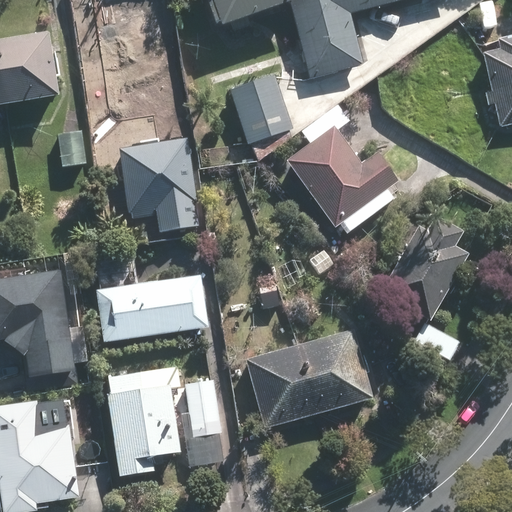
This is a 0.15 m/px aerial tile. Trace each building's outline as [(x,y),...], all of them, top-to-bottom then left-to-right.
[(212,0),(220,25),(294,4),(316,79),(369,64),(355,17),(415,0),(212,0)] [(52,32),(0,39),(0,106),(62,97),(52,32)] [(502,49),(486,53),(504,127),(511,125),(511,37),(500,40),(502,49)] [(278,74),(234,90),(254,145),(298,130),(278,74)] [(360,164),(334,128),(288,161),(336,226),(398,181),(376,153),(360,164)] [(93,129),(66,133),(70,166),(97,162),(93,129)] [(192,138),(124,149),(134,218),(163,214),(162,209),(202,203),(192,138)] [(431,232),(420,226),(382,294),(433,322),(472,253),(458,245),(465,233),(438,218),(431,232)] [(205,276),(114,288),(121,341),(212,328),(205,276)] [(58,277),(0,284),(0,348),(1,348),(22,364),(25,386),(71,380),(58,277)] [(279,284),(255,287),(258,314),(282,311),(279,284)] [(428,321),(417,340),(454,361),(465,342),(428,321)] [(249,358),(268,428),(374,399),(355,330),(249,358)] [(183,452),(173,383),(147,387),(145,371),(111,376),(113,392),(109,392),(121,475),(157,470),(155,455),(183,452)] [(229,461),(217,379),(190,383),(194,411),(186,412),(193,466),(229,461)] [(84,494),(70,399),(0,409),(0,450),(9,511),(27,511),(43,510),(42,501),(84,494)]
